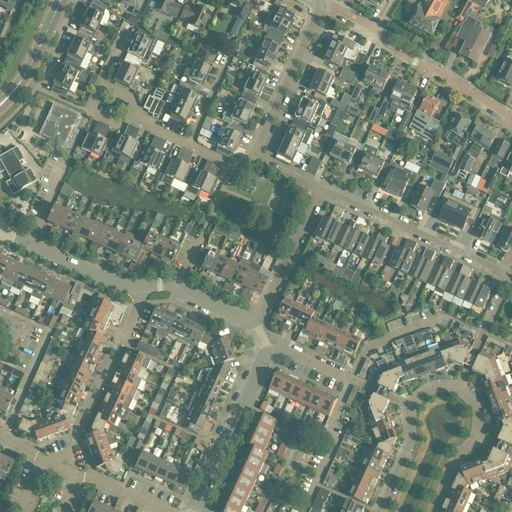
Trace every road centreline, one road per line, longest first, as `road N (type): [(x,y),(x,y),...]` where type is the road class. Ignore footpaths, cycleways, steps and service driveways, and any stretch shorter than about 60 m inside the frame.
road 1 (residential): [(458,390),(510,277),(319,191)]
road 2 (residential): [(258,325),(167,285),(131,290),(2,231)]
road 3 (residential): [(511,120),(323,3)]
road 4 (residential): [(162,511),(5,438),(0,427)]
road 5 (residential): [(194,511),(266,352)]
road 6 (residential): [(251,158),(323,3)]
road 7 (residential): [(411,405),(283,349),(266,352)]
road 8 (residential): [(258,325),(319,191)]
road 9 (residential): [(251,158),(233,166),(136,118)]
